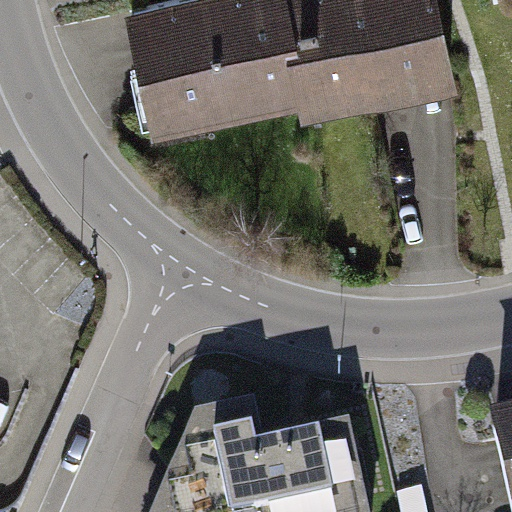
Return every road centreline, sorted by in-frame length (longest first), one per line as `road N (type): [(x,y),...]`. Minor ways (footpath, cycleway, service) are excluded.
road 1 (residential): [(5,0),(21,78),(59,143),(114,219),(189,277)]
road 2 (residential): [(189,277),(293,323),(391,338),(511,318)]
road 3 (residential): [(82,511),(189,277)]
